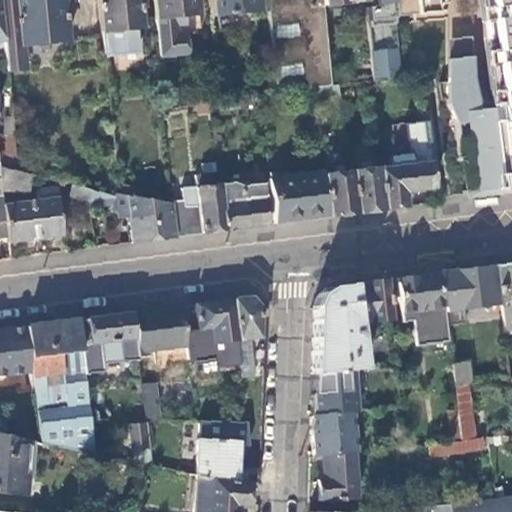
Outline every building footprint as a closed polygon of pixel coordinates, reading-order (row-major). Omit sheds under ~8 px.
[(66,41),(61,0),(0,0),(0,36),(0,40),(4,72),(23,70),(20,47),(66,41)] [(96,0),(102,54),(136,51),(133,29),(141,29),(137,0),(96,0)] [(152,0),(158,58),(187,55),(185,36),(183,36),(183,31),(181,17),(197,15),(195,0),(152,0)] [(256,12),(254,0),(208,0),(210,17),(256,12)] [(265,10),(264,0),(254,0),(256,12),(265,10)] [(321,7),(320,0),(264,0),(265,10),(275,94),(329,86),(321,7)] [(390,11),(388,0),(369,0),(370,7),(362,7),(370,81),(397,77),(390,18),(390,11)] [(408,10),(409,16),(430,13),(430,7),(428,0),(388,0),(390,11),(408,10)] [(511,0),(482,0),(497,108),(477,111),(470,79),(469,56),(444,59),(444,106),(452,124),(457,162),(468,161),(469,174),(470,174),(472,190),(461,192),(461,195),(511,188),(511,0)] [(468,37),(444,41),(444,59),(469,56),(468,37)] [(4,135),(11,136),(10,120),(3,120),(4,135)] [(0,167),(15,171),(11,136),(4,135),(2,134),(3,151),(0,150),(0,167)] [(407,157),(388,160),(389,170),(408,168),(407,157)] [(468,161),(457,162),(460,183),(461,192),(472,190),(470,174),(469,174),(468,161)] [(382,211),(403,208),(401,193),(408,192),(431,189),(428,165),(408,168),(389,170),(377,172),(382,211)] [(0,187),(27,190),(28,174),(15,171),(0,167),(0,187)] [(377,169),(375,169),(365,171),(364,167),(360,167),(360,172),(349,174),(355,215),(372,212),(382,211),(377,172),(377,169)] [(355,215),(349,174),(341,175),(340,169),(332,170),(333,175),(322,177),(328,218),(336,217),(355,215)] [(322,177),(322,174),(267,181),(273,225),(298,222),(328,218),(322,177)] [(87,201),(85,189),(67,184),(66,196),(87,201)] [(224,232),(266,226),(261,186),(238,189),(230,185),(217,187),(224,232)] [(35,199),(1,203),(3,223),(5,244),(7,244),(32,240),(59,237),(58,234),(64,234),(62,220),(56,221),(53,187),(34,189),(35,199)] [(195,236),(224,232),(217,187),(195,190),(193,190),(180,192),(182,203),(169,204),(174,239),(195,236)] [(169,204),(168,189),(157,188),(125,189),(126,196),(169,204)] [(511,193),(511,188),(461,195),(463,201),(490,197),(511,193)] [(174,239),(169,204),(126,196),(117,195),(111,194),(111,195),(85,189),(87,201),(88,211),(107,208),(108,213),(114,212),(114,220),(125,219),(129,244),(146,242),(174,239)] [(511,262),(492,265),(498,306),(502,334),(511,332),(511,262)] [(498,306),(492,265),(463,269),(436,273),(443,326),(468,324),(466,309),(498,306)] [(443,326),(436,273),(401,278),(394,279),(399,314),(404,313),(408,343),(445,338),(445,336),(443,326)] [(386,320),(381,281),(366,283),(349,285),(355,323),(386,320)] [(355,323),(349,285),(334,287),(322,289),(318,292),(313,299),(312,306),(311,314),(309,374),(317,374),(350,371),(361,371),(355,323)] [(233,300),(238,341),(245,339),(258,337),(258,331),(259,308),(248,298),(242,299),(233,300)] [(224,342),(236,341),(238,341),(233,300),(211,303),(195,305),(201,354),(214,352),(215,359),(226,357),(224,342)] [(188,360),(180,307),(155,310),(130,314),(136,355),(152,354),(154,363),(188,360)] [(136,355),(130,314),(102,317),(86,319),(87,323),(77,324),(80,350),(83,375),(98,373),(101,365),(137,360),(136,355)] [(77,324),(76,320),(48,324),(24,327),(30,373),(35,404),(46,403),(43,375),(61,373),(62,373),(60,353),(80,350),(77,324)] [(0,377),(30,373),(24,327),(0,330),(0,377)] [(236,349),(246,347),(245,339),(238,341),(236,341),(236,349)] [(236,349),(239,368),(248,367),(246,347),(236,349)] [(40,442),(93,453),(83,375),(80,350),(60,353),(62,373),(61,373),(66,407),(35,411),(40,442)] [(203,361),(215,359),(214,352),(201,354),(203,361)] [(449,364),(452,386),(466,384),(469,384),(466,361),(449,364)] [(478,370),(479,383),(493,381),(492,369),(478,370)] [(349,412),(353,411),(350,371),(317,374),(318,387),(315,390),(309,390),(309,396),(308,415),(349,412)] [(458,438),(460,437),(472,436),(466,384),(452,386),(455,409),(458,438)] [(141,386),(144,411),(158,409),(154,385),(141,386)] [(445,410),(448,439),(458,438),(455,409),(445,410)] [(350,453),(353,452),(349,412),(308,415),(309,438),(309,457),(322,456),(350,453)] [(129,426),(133,453),(148,451),(145,424),(129,426)] [(0,491),(27,494),(30,440),(0,434),(0,491)] [(448,439),(427,441),(429,453),(462,450),(460,437),(458,438),(448,439)] [(211,479),(234,481),(236,441),(197,438),(194,478),(211,479)] [(178,456),(150,451),(152,465),(176,470),(178,456)] [(352,497),(350,453),(322,456),(325,479),(315,481),(317,501),(352,497)] [(209,511),(211,479),(194,478),(193,511),(209,511)] [(248,507),(249,481),(234,481),(211,479),(209,511),(234,511),(235,507),(248,507)] [(511,511),(511,493),(410,505),(413,511),(511,511)]
